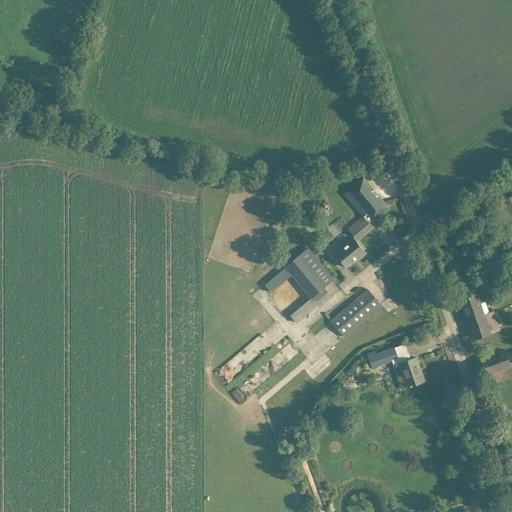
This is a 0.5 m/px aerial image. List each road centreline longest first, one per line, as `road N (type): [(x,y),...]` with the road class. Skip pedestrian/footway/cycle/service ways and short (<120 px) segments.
road 1 (unclassified): [(511,501),(337,0)]
road 2 (track): [(416,228),(511,151)]
